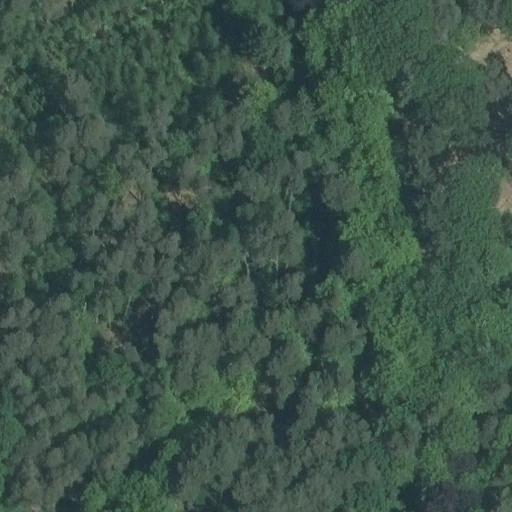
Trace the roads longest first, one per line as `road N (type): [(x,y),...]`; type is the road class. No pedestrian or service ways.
road 1 (track): [(321,0),(428,511)]
road 2 (track): [(220,511),(511,350)]
road 3 (track): [(177,0),(0,95)]
road 4 (track): [(511,22),(440,55),(422,53),(411,0)]
